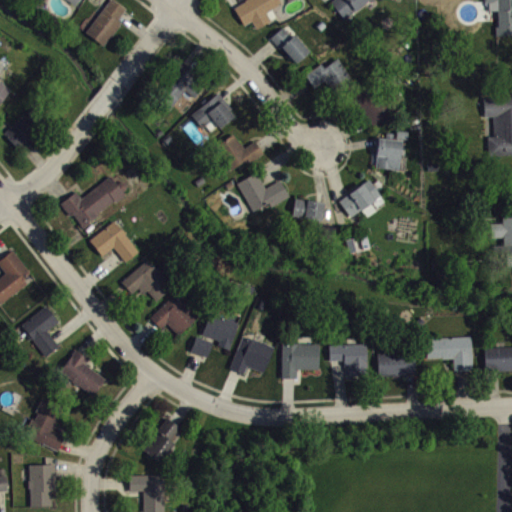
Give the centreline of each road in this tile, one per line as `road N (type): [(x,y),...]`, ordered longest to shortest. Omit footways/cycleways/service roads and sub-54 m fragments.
road 1 (residential): [(0,186),(120,340),(151,371),(210,405),(302,416),(511,404)]
road 2 (residential): [(168,0),(252,69),(301,135),(320,143)]
road 3 (residential): [(89,511),(95,458),(151,371)]
road 4 (residential): [(0,209),(47,169),(91,114)]
